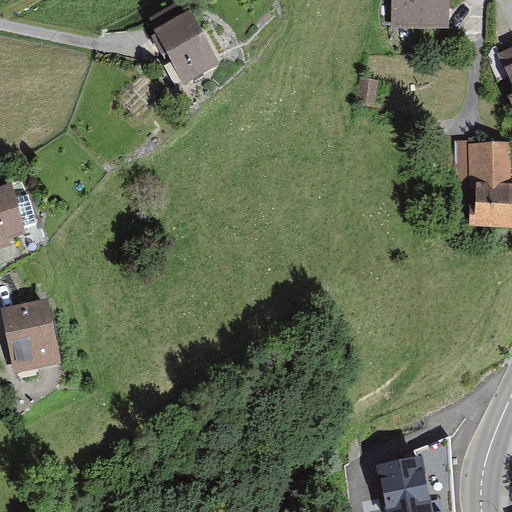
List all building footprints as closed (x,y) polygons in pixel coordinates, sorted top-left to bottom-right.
[(457,0),(406,0),(407,31),(458,30),(457,0)] [(207,9),(168,34),(200,83),(239,58),(207,9)] [(511,149),(474,150),(475,230),(511,229),(511,149)] [(28,198),(0,204),(0,253),(39,243),(28,198)] [(65,311),(19,317),(26,376),(72,371),(65,311)] [(418,456),(378,468),(388,511),(450,511),(454,511),(449,439),(417,450),(418,456)]
